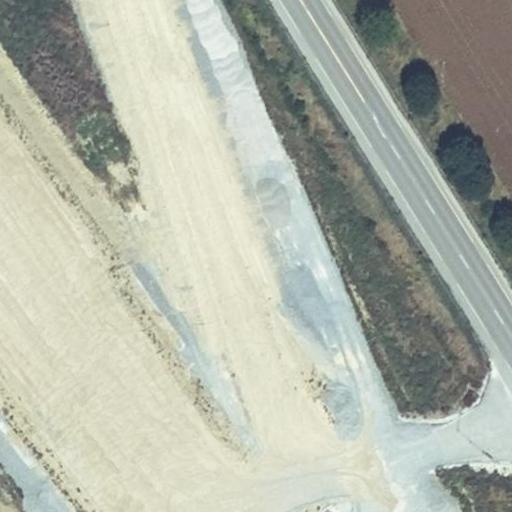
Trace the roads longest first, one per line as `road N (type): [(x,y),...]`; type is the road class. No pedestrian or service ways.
road 1 (motorway): [(384,511),(168,0)]
road 2 (motorway): [(246,511),(0,194)]
road 3 (motorway): [(0,340),(133,511)]
